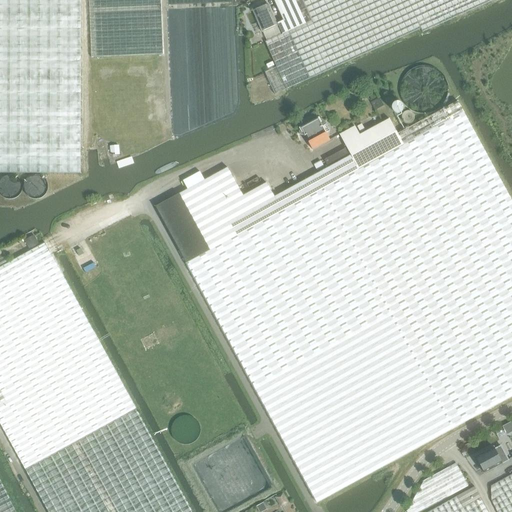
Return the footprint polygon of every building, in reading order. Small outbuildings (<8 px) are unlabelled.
[(0,0),(0,173),(81,173),(81,0),(0,0)] [(88,0),(91,57),(95,57),(163,54),(160,0),(88,0)] [(301,0),(311,21),(282,34),(280,35),(267,41),(262,44),(270,62),(266,64),(268,68),(261,71),(273,96),(421,31),(422,33),(496,0),(301,0)] [(277,23),(282,34),(311,21),(301,0),(273,0),(283,21),(277,23)] [(267,5),(253,12),(262,32),(267,41),(280,35),(276,26),(267,5)] [(443,90),(442,85),(441,82),(439,77),(436,74),(433,71),(429,69),(425,68),(420,68),(416,68),(412,69),(408,71),(405,74),(402,77),(400,82),(398,86),(398,90),(398,94),(400,98),(402,103),(405,106),(408,109),(412,111),(416,112),(420,112),(425,112),(429,111),(433,109),(436,106),(439,103),(441,98),(442,95),(443,90)] [(379,98),(371,102),(375,111),(383,106),(379,98)] [(511,202),(457,102),(397,135),(403,146),(187,265),(317,503),(451,430),(511,396),(511,202)] [(329,131),(324,121),(320,119),(316,118),(311,118),(307,120),(303,123),(301,126),(299,130),(299,135),(305,137),(306,136),(310,142),(308,143),(312,150),(330,141),(326,133),(329,131)] [(204,181),(187,190),(155,207),(187,265),(403,146),(397,135),(389,119),(359,136),(354,127),(339,135),(346,148),(324,160),(328,168),(274,197),(266,183),(242,196),(227,168),(204,181)] [(119,154),(119,145),(109,146),(110,155),(119,154)] [(183,181),(187,190),(204,181),(199,172),(183,181)] [(286,190),(280,178),(269,184),(275,195),(286,190)] [(38,244),(34,235),(24,240),(29,249),(38,244)] [(190,511),(169,472),(140,420),(138,416),(45,243),(9,263),(5,256),(0,259),(0,391),(6,402),(0,405),(0,425),(24,471),(47,511),(190,511)] [(511,421),(502,426),(507,435),(511,431),(511,421)] [(499,439),(507,435),(502,426),(494,431),(499,439)] [(492,449),(476,457),(483,472),(484,472),(485,474),(488,472),(489,472),(498,467),(498,466),(509,461),(501,446),(494,450),(493,450),(492,449)] [(406,511),(418,511),(467,486),(455,464),(424,481),(406,511)] [(511,511),(511,475),(491,487),(490,487),(490,501),(495,511),(511,511)] [(0,511),(15,511),(0,482),(0,511)] [(475,487),(456,497),(463,508),(481,499),(475,488),(475,487)] [(282,493),(275,497),(280,506),(288,502),(282,493)] [(456,498),(430,511),(488,511),(481,499),(463,508),(456,497),(456,498)]
